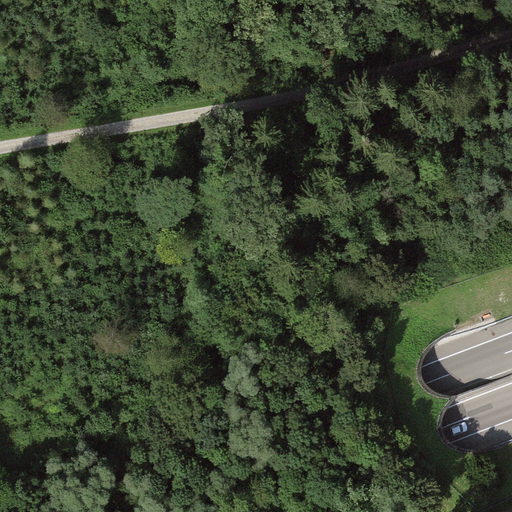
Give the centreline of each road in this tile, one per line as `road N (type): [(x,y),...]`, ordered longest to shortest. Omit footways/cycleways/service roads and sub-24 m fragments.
road 1 (track): [(0,150),(511,45)]
road 2 (motorway): [(511,351),(95,511)]
road 3 (motorway): [(226,511),(511,402)]
